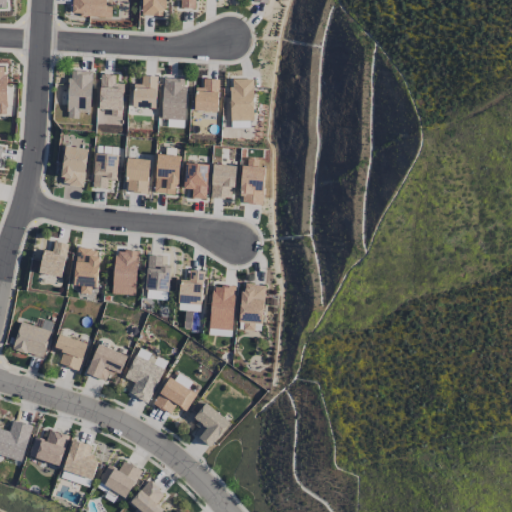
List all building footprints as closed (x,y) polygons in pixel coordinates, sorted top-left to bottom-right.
[(111,16),(111,5),(105,5),(105,0),(72,0),(72,14),(111,16)] [(142,0),(142,14),(165,15),(165,0),(142,0)] [(180,0),(180,7),(196,8),(196,0),(180,0)] [(68,117),(79,117),(79,112),(90,112),(92,70),(69,70),(68,117)] [(115,74),(100,74),(99,109),(122,110),(123,83),(115,82),(115,74)] [(134,83),(133,107),(156,108),(157,75),(142,75),(141,84),(134,83)] [(185,119),(186,78),(163,77),(162,118),(185,119)] [(195,87),(195,110),(218,111),(219,78),(203,78),(203,87),(195,87)] [(231,120),(254,119),(253,78),(230,78),(231,120)] [(83,186),(88,148),(65,145),(60,183),(83,186)] [(117,179),(118,146),(95,145),(94,187),(107,188),(108,179),(117,179)] [(155,192),(178,193),(179,154),(157,154),(155,192)] [(149,158),(127,157),(126,191),(148,192),(149,158)] [(207,198),(208,163),(185,162),(184,188),(192,188),(192,198),(207,198)] [(235,164),(213,163),(211,197),(233,198),(235,164)] [(262,204),(264,166),(242,165),(240,203),(262,204)] [(42,250),(40,273),(63,276),(67,242),(53,241),(52,251),(42,250)] [(75,285),(80,285),(80,293),(96,293),(98,248),(76,247),(75,285)] [(113,293),(136,294),(137,250),(114,250),(113,293)] [(169,289),(170,265),(162,265),(162,255),(147,255),(146,289),(169,289)] [(178,310),(202,311),(204,270),(189,269),(189,280),(179,280),(178,310)] [(262,322),(265,284),(243,282),(239,320),(262,322)] [(210,328),(233,328),(234,285),(211,285),(210,328)] [(168,292),(147,289),(146,297),(167,300),(168,292)] [(20,321),(12,348),(43,357),(53,322),(43,319),(41,327),(20,321)] [(261,322),(239,321),(239,329),(261,330),(261,322)] [(59,364),(79,370),(87,342),(59,334),(54,349),(62,351),(59,364)] [(127,354),(98,343),(87,373),(106,380),(108,373),(118,377),(127,354)] [(125,377),(134,382),(129,393),(148,402),(167,360),(138,347),(125,377)] [(186,410),(196,393),(170,376),(153,403),(170,414),(176,404),(186,410)] [(230,422),(206,402),(192,418),(200,426),(194,433),(210,446),(230,422)] [(0,455),(22,461),(32,424),(12,419),(9,431),(0,428),(0,455)] [(68,434),(49,430),(46,439),(34,436),(29,457),(61,464),(68,434)] [(93,478),(98,460),(89,457),(92,445),(72,439),(63,469),(93,478)] [(118,469),(109,463),(98,480),(124,497),(142,471),(124,459),(118,469)] [(91,477),(62,471),(60,478),(90,485),(91,477)] [(161,511),(164,509),(156,503),(164,492),(148,479),(130,502),(142,511),(161,511)]
